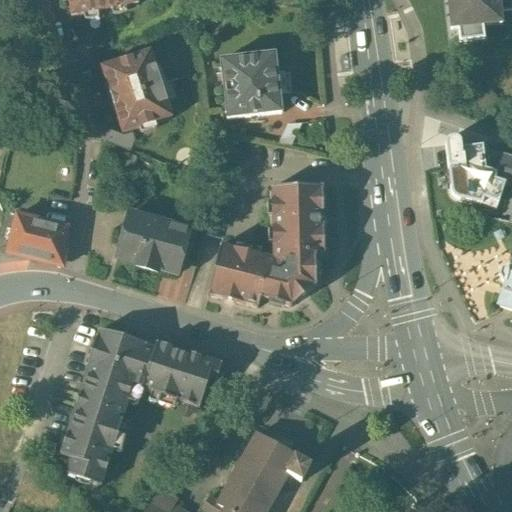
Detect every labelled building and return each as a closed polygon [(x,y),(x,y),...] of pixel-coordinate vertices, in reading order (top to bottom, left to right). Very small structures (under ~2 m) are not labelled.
[(135,0),(66,0),(69,17),(137,7),(135,0)] [(446,0),(449,29),(457,28),(459,42),(482,40),(481,26),(499,25),(498,12),(511,10),(511,8),(511,0),(446,0)] [(150,51),(100,70),(121,135),(135,130),(138,142),(161,135),(157,123),(171,118),(161,85),(150,51)] [(277,54),(220,59),(224,108),(217,109),(218,123),(242,121),(243,127),(265,125),(264,117),(282,116),(281,95),(279,72),(277,54)] [(289,72),(279,72),(281,95),(290,94),(289,72)] [(511,157),(481,146),(445,149),(447,201),(486,200),(485,171),(511,180),(511,157)] [(271,258),(269,188),(268,167),(236,169),(236,190),(214,191),(204,231),(222,236),(219,245),(271,258)] [(321,187),(269,188),(271,258),(219,245),(206,297),(257,309),(259,299),(290,307),(313,288),(314,255),(323,255),(321,187)] [(0,248),(9,209),(0,206),(0,248)] [(153,220),(130,214),(125,233),(118,231),(114,247),(120,248),(117,259),(136,264),(135,268),(155,274),(157,269),(175,274),(187,230),(167,224),(169,219),(154,215),(153,220)] [(25,219),(11,216),(6,231),(12,234),(7,256),(61,270),(66,231),(43,224),(43,223),(25,218),(25,219)] [(505,285),(511,264),(504,263),(498,266),(496,272),(496,278),(499,281),(505,285)] [(511,263),(511,264),(505,285),(497,306),(511,311),(511,263)] [(152,348),(97,330),(56,455),(68,459),(66,467),(77,471),(74,479),(99,487),(132,386),(197,408),(205,383),(213,386),(221,362),(155,341),(152,348)] [(247,388),(241,382),(232,390),(238,398),(247,388)] [(296,456),(253,434),(215,504),(205,498),(199,511),(200,511),(264,511),(285,475),(298,482),(307,467),(294,460),(296,456)] [(168,511),(172,506),(175,500),(161,493),(151,511),(168,511)]
